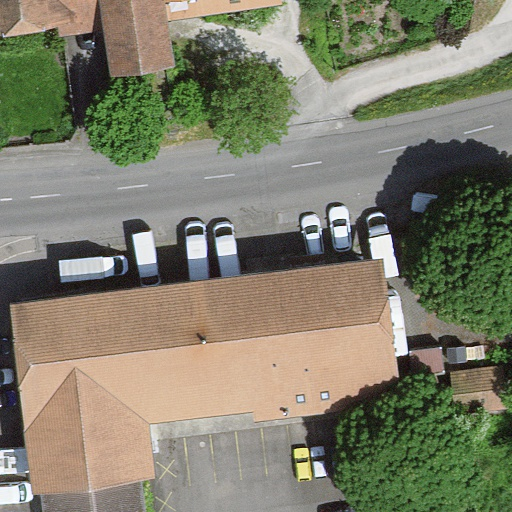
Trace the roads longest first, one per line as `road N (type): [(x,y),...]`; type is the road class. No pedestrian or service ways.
road 1 (unclassified): [(0,199),(322,162),(511,120)]
road 2 (track): [(511,24),(498,38),(360,85),(322,162)]
